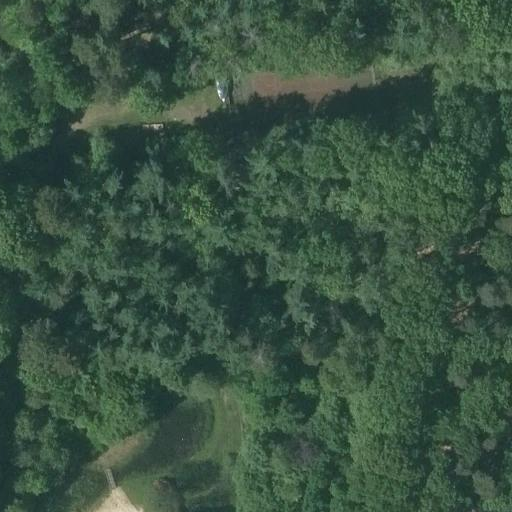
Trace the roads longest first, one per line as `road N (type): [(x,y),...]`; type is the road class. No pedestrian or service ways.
road 1 (track): [(498,0),(423,511)]
road 2 (track): [(0,446),(57,125)]
